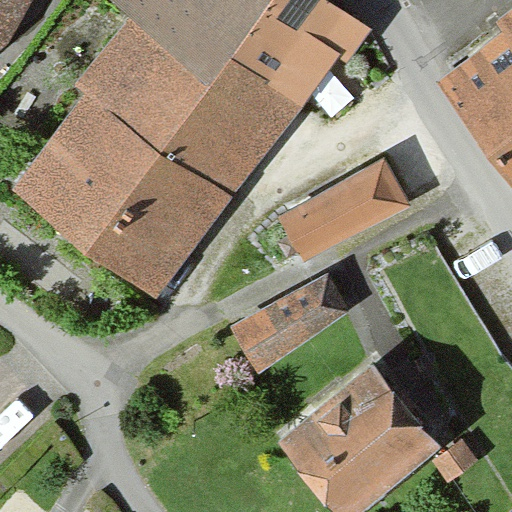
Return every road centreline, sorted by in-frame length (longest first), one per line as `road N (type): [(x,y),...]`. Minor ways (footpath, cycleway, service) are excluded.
road 1 (tertiary): [(511,224),(412,52),(372,0)]
road 2 (residential): [(0,308),(44,340),(151,511)]
